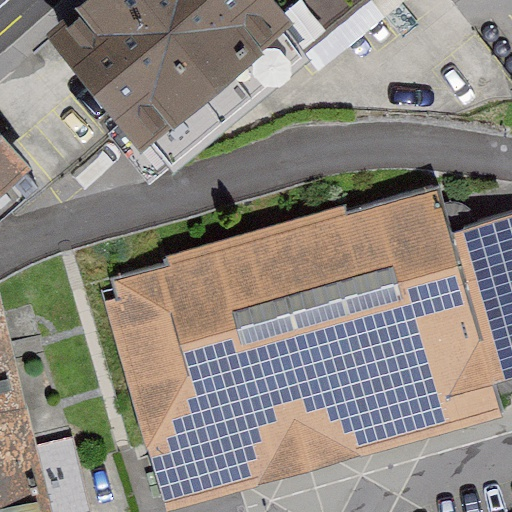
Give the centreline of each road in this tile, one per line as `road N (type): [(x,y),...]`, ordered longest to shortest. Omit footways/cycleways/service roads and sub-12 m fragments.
road 1 (unclassified): [(0,250),(47,227),(327,147),(511,164)]
road 2 (unclassified): [(511,437),(251,511)]
